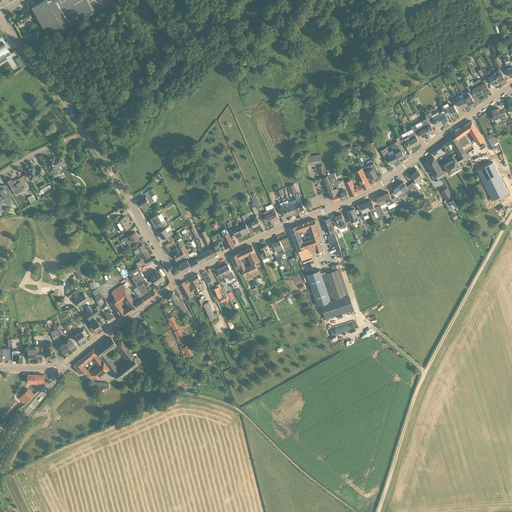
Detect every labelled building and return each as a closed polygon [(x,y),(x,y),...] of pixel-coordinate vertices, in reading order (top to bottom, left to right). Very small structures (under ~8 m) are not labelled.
[(48,4),(55,0),(54,0),(43,0),(31,8),(43,29),(57,20),(48,4)] [(54,0),(55,0),(70,27),(95,13),(96,13),(92,6),(94,4),(94,3),(93,1),(90,3),(88,0),(54,0)] [(24,25),(23,23),(29,20),(28,18),(31,17),(27,9),(17,15),(17,17),(15,18),(20,27),(24,25)] [(0,44),(0,55),(3,53),(5,56),(6,56),(6,55),(10,53),(3,43),(0,44)] [(497,68),(501,66),(496,57),(496,56),(493,57),(493,59),(497,68)] [(20,67),(25,64),(19,57),(15,59),(20,67)] [(511,65),(510,61),(508,57),(503,59),(505,64),(507,69),(510,77),(511,76),(511,65)] [(493,72),(494,74),(499,82),(505,78),(499,68),(496,70),(493,72)] [(499,82),(494,74),(491,75),(490,74),(487,75),(492,85),(499,82)] [(483,93),(476,81),(473,82),(472,81),(470,82),(468,79),(466,80),(469,86),(471,85),(472,86),(471,86),(477,97),(483,93)] [(479,79),(476,81),(483,93),(489,90),(484,80),(481,82),(479,79)] [(468,105),(464,97),(461,99),(459,96),(456,97),(453,91),(450,93),(453,99),(456,97),(461,108),(468,105)] [(467,96),(464,97),(468,105),(474,102),(468,92),(465,93),(467,96)] [(447,103),(443,105),(447,111),(448,114),(450,112),(450,113),(451,113),(452,116),(458,113),(454,105),(450,108),(447,103)] [(492,111),(492,112),(489,113),(491,120),(494,119),(495,120),(501,117),(502,121),(507,119),(504,111),(500,112),(499,108),(492,111)] [(442,123),(439,116),(437,113),(431,116),(433,119),(433,120),(437,126),(442,123)] [(445,113),(439,116),(442,123),(448,120),(445,113)] [(421,121),(423,125),(428,134),(430,133),(431,135),(434,133),(435,133),(434,131),(430,125),(430,124),(432,123),(430,120),(427,114),(425,115),(427,118),(421,121)] [(415,124),(413,125),(418,135),(420,133),(422,137),(428,134),(423,125),(421,121),(415,124)] [(479,153),(479,152),(487,148),(484,144),(485,143),(472,121),(453,134),(456,138),(456,140),(465,154),(465,155),(467,158),(468,158),(469,160),(476,155),(479,153)] [(412,129),(406,132),(414,146),(419,143),(416,136),(418,135),(413,125),(411,127),(412,129)] [(398,136),(399,137),(404,149),(406,152),(411,149),(410,148),(414,146),(406,132),(406,131),(401,134),(398,136)] [(492,145),(499,141),(495,132),(487,136),(492,145)] [(453,134),(441,143),(443,147),(451,141),(460,156),(465,154),(456,140),(456,138),(453,134)] [(393,151),(394,153),(398,160),(404,156),(401,150),(404,149),(399,137),(396,138),(397,141),(395,142),(398,148),(393,151)] [(394,153),(389,156),(385,148),(381,151),(385,159),(389,157),(392,163),(398,160),(394,153)] [(321,163),(320,155),(310,156),(309,152),(305,153),(307,165),(321,163)] [(465,155),(465,154),(460,156),(451,161),(458,172),(461,170),(460,167),(461,167),(464,165),(462,162),(467,158),(465,155)] [(55,168),(64,164),(60,156),(53,159),(52,159),(53,158),(52,157),(48,159),(47,160),(48,160),(48,161),(46,162),(51,172),(51,171),(52,172),(53,173),(54,173),(55,172),(56,171),(56,169),(55,168)] [(425,162),(430,170),(439,165),(434,157),(425,162)] [(458,172),(451,161),(444,166),(447,171),(447,172),(448,171),(449,174),(451,176),(458,172)] [(324,162),(321,163),(322,166),(318,167),(319,176),(326,174),(325,165),(324,162)] [(493,162),(477,170),(492,201),(508,193),(493,162)] [(439,165),(430,170),(435,178),(443,173),(439,165)] [(31,181),(44,173),(41,167),(37,169),(38,170),(36,171),(35,169),(34,169),(32,166),(26,170),(28,172),(28,174),(29,176),(27,177),(29,181),(31,180),(31,181)] [(365,167),(362,168),(368,181),(368,180),(371,179),(377,176),(373,169),(367,172),(365,167)] [(363,190),(370,186),(368,181),(362,168),(354,172),(361,186),(361,185),(363,190)] [(413,182),(410,184),(418,194),(421,192),(418,189),(415,184),(417,182),(420,180),(419,180),(423,177),(420,173),(418,171),(411,175),(415,180),(413,182)] [(342,198),(336,177),(334,172),(329,175),(323,177),(325,183),(329,191),(330,195),(331,195),(334,201),(342,198)] [(341,175),(336,177),(342,198),(343,199),(351,196),(345,182),(341,175)] [(17,190),(18,192),(23,189),(27,186),(21,176),(21,177),(18,179),(20,181),(18,182),(17,180),(15,181),(14,180),(15,180),(14,180),(12,181),(11,179),(7,181),(14,192),(17,190)] [(350,180),(345,182),(351,196),(363,190),(361,185),(361,186),(354,189),(350,180)] [(403,182),(398,186),(405,194),(409,190),(415,197),(418,194),(410,184),(407,187),(403,182)] [(480,196),(486,193),(480,182),(474,185),(480,196)] [(405,194),(398,186),(394,189),(398,195),(400,193),(404,198),(407,196),(405,194)] [(4,199),(9,195),(4,187),(0,189),(0,198),(1,198),(2,199),(4,198),(4,199)] [(149,191),(145,193),(147,196),(138,202),(141,206),(142,207),(146,205),(149,203),(150,204),(154,201),(152,197),(155,194),(152,189),(149,191)] [(449,198),(445,190),(441,192),(446,200),(449,198)] [(388,193),(383,195),(387,206),(389,209),(396,206),(399,204),(398,203),(395,198),(391,199),(388,193)] [(380,206),(378,207),(381,215),(384,214),(382,208),(387,206),(383,195),(377,198),(380,206)] [(296,201),(297,202),(300,210),(301,210),(304,209),(301,199),(296,201)] [(454,199),(449,202),(453,209),(458,206),(454,199)] [(371,200),(366,203),(369,210),(372,209),(373,212),(376,211),(377,213),(378,217),(381,215),(378,207),(375,208),(371,200)] [(363,215),(360,216),(362,221),(365,220),(364,217),(367,215),(366,211),(369,210),(366,203),(360,206),(363,212),(362,213),(363,215)] [(274,208),(263,213),(266,220),(271,218),(272,221),(279,218),(274,208)] [(362,221),(360,216),(357,217),(354,209),(348,211),(350,218),(352,222),(358,219),(360,223),(363,222),(362,221)] [(347,226),(345,223),(346,223),(342,214),(335,217),(336,220),(333,221),(336,227),(338,225),(340,229),(347,226)] [(167,218),(162,222),(157,215),(151,218),(156,227),(159,225),(161,228),(167,224),(169,222),(167,218)] [(114,225),(119,233),(130,227),(128,223),(129,222),(125,216),(121,219),(119,216),(113,219),(115,224),(114,225)] [(250,221),(254,230),(261,227),(256,216),(253,217),(254,220),(250,221)] [(327,237),(329,243),(337,241),(335,234),(334,229),(334,230),(330,218),(323,220),(325,226),(324,226),(326,232),(329,231),(330,235),(327,237)] [(310,221),(306,222),(308,229),(309,229),(310,233),(316,230),(315,226),(317,225),(315,219),(310,221)] [(301,224),(296,226),(298,231),(299,232),(308,229),(306,222),(301,224)] [(246,224),(239,227),(243,235),(250,232),(246,224)] [(295,243),(298,251),(304,249),(302,243),(298,233),(299,232),(298,231),(296,226),(290,229),(295,243)] [(175,238),(173,233),(171,230),(169,227),(166,229),(159,232),(164,239),(167,237),(170,241),(175,238)] [(243,235),(239,227),(233,230),(237,238),(243,235)] [(226,245),(224,246),(226,250),(235,246),(228,233),(226,230),(225,230),(225,229),(221,231),(222,232),(221,232),(223,235),(222,236),(226,245)] [(206,244),(210,242),(205,230),(199,233),(203,240),(206,244)] [(299,251),(303,260),(310,257),(311,257),(310,254),(322,250),(318,236),(320,235),(319,230),(316,230),(310,233),(313,239),(302,243),(304,249),(299,251)] [(129,247),(129,248),(138,243),(137,241),(135,239),(138,237),(135,232),(128,236),(124,239),(129,247)] [(279,265),(280,266),(283,265),(281,259),(279,254),(285,251),(280,240),(273,243),(276,251),(277,250),(278,254),(275,255),(277,260),(279,265)] [(226,250),(224,246),(223,245),(221,241),(218,243),(219,244),(214,245),(218,254),(226,250)] [(137,255),(145,250),(144,247),(144,246),(144,243),(142,244),(136,247),(135,245),(138,244),(138,243),(129,248),(131,247),(134,252),(134,251),(137,255)] [(187,260),(192,268),(205,260),(206,260),(202,254),(196,257),(195,255),(190,258),(188,253),(189,253),(185,246),(181,248),(185,255),(188,259),(187,260)] [(260,264),(252,246),(241,251),(231,256),(235,266),(239,264),(241,268),(244,276),(251,273),(258,270),(256,265),(260,264)] [(260,254),(263,260),(271,256),(267,246),(260,249),(262,253),(260,254),(260,253),(260,254)] [(214,247),(202,254),(206,260),(217,254),(214,247)] [(185,255),(181,248),(177,250),(179,253),(174,256),(176,260),(185,255)] [(145,250),(137,255),(141,260),(136,263),(138,267),(145,263),(142,259),(149,255),(145,250)] [(310,257),(303,260),(302,260),(305,269),(306,270),(308,277),(317,302),(329,298),(330,301),(348,295),(338,264),(331,266),(333,271),(321,275),(319,270),(313,272),(311,264),(313,263),(310,257)] [(192,268),(187,260),(179,265),(183,272),(192,268)] [(272,285),(276,283),(268,264),(269,264),(267,261),(264,263),(265,265),(269,274),(268,274),(272,285)] [(228,264),(223,267),(228,276),(229,279),(234,276),(231,271),(228,264)] [(79,268),(74,270),(76,274),(78,273),(81,280),(83,279),(85,278),(82,274),(82,273),(82,272),(79,267),(79,268)] [(228,276),(223,267),(217,270),(224,283),(227,282),(225,278),(228,276)] [(135,269),(130,272),(131,273),(134,277),(131,278),(137,287),(144,297),(150,293),(149,292),(143,284),(146,281),(137,268),(135,269)] [(163,278),(159,271),(150,277),(155,284),(163,278)] [(192,283),(194,287),(195,288),(198,286),(203,283),(200,279),(198,274),(190,278),(192,283)] [(186,286),(191,284),(191,283),(189,279),(184,282),(180,284),(188,298),(194,295),(193,291),(190,293),(186,286)] [(2,288),(11,292),(14,284),(5,281),(2,288)] [(127,308),(125,309),(128,313),(138,307),(137,306),(133,300),(122,284),(112,291),(115,297),(119,303),(123,300),(127,305),(126,306),(127,308)] [(226,295),(226,294),(222,287),(221,288),(220,284),(217,285),(218,288),(213,289),(217,299),(224,296),(227,303),(230,302),(226,295)] [(143,297),(144,297),(137,287),(133,290),(138,296),(136,298),(137,300),(135,302),(133,300),(137,306),(144,302),(146,301),(143,297)] [(95,296),(100,292),(97,288),(92,292),(95,296)] [(154,289),(149,292),(150,293),(144,297),(143,297),(146,301),(156,294),(155,293),(157,292),(154,289)] [(94,297),(96,302),(103,297),(100,292),(95,296),(94,297)] [(172,299),(182,313),(186,310),(173,292),(172,292),(167,295),(171,300),(172,299)] [(80,296),(84,303),(87,301),(88,300),(84,294),(80,296)] [(248,303),(243,294),(239,296),(244,305),(248,303)] [(79,306),(84,303),(80,296),(75,300),(79,306)] [(114,298),(109,301),(118,313),(121,318),(128,313),(125,309),(124,310),(119,303),(114,298)] [(350,298),(321,307),(326,320),(354,311),(350,298)] [(205,306),(208,314),(213,312),(209,302),(204,304),(205,306)] [(89,312),(88,312),(91,317),(93,316),(95,318),(96,317),(96,316),(95,315),(99,312),(98,311),(100,310),(98,305),(95,307),(94,308),(94,307),(91,306),(90,307),(89,304),(85,307),(89,312)] [(106,315),(110,321),(115,318),(109,308),(105,311),(108,314),(106,315)] [(91,317),(88,312),(85,314),(96,331),(101,327),(95,318),(93,316),(91,317)] [(173,315),(168,318),(175,331),(180,328),(173,315)] [(87,336),(83,330),(81,331),(75,336),(80,342),(84,339),(83,338),(87,336)] [(179,330),(174,332),(179,342),(184,339),(179,330)] [(137,356),(134,358),(121,340),(116,344),(111,338),(95,350),(118,379),(141,362),(137,356)] [(68,341),(65,343),(69,349),(75,345),(70,339),(68,341)] [(45,353),(47,358),(50,357),(51,359),(55,357),(51,342),(45,344),(48,352),(45,353)] [(69,349),(65,343),(60,347),(64,353),(69,349)] [(9,359),(9,348),(1,348),(0,345),(0,344),(0,359),(3,359),(6,358),(6,359),(9,359)] [(31,348),(31,347),(28,347),(28,358),(32,358),(41,358),(41,353),(42,353),(42,346),(35,346),(35,348),(31,348)] [(188,346),(182,349),(187,358),(192,356),(188,346)] [(97,377),(108,369),(93,349),(74,365),(81,373),(88,376),(97,377)] [(12,362),(16,362),(22,362),(22,354),(22,352),(19,352),(19,351),(12,351),(12,362)] [(27,383),(44,383),(44,375),(27,374),(27,383)] [(27,402),(34,394),(27,389),(20,396),(27,402)]
